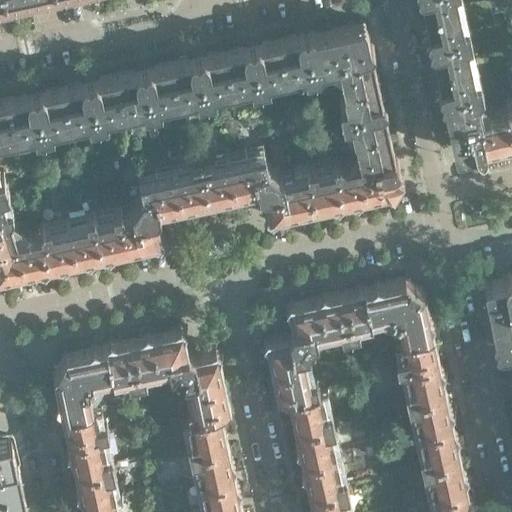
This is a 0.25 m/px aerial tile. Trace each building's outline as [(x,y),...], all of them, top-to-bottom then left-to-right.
[(459,1),(458,0),(421,0),(423,9),(459,1)] [(469,27),(467,17),(462,18),(459,1),(423,9),(429,36),(469,27)] [(377,78),(372,51),(371,47),(372,46),(373,45),(373,44),(373,43),(373,42),(373,41),(372,40),(371,39),(370,39),(369,38),(366,24),(366,23),(366,22),(365,21),(365,19),(364,18),(363,18),(362,18),(360,18),(359,18),(358,17),(357,18),(356,19),(313,28),(313,27),(311,26),(310,26),(309,26),(308,27),(307,27),(306,28),(306,29),(306,30),(305,30),(314,72),(320,70),(323,66),(339,62),(344,85),(377,78)] [(470,55),(467,38),(471,37),(469,27),(429,36),(435,63),(470,55)] [(314,72),(305,30),(304,30),(303,29),(302,28),(300,28),(299,28),(298,29),(297,30),(297,31),(297,32),(278,36),(286,74),(303,70),(304,74),(314,72)] [(286,74),(278,36),(251,42),(260,84),(270,81),(269,78),(286,74)] [(260,84),(251,42),(224,48),(232,86),(249,82),(250,86),(260,84)] [(232,86),(224,48),(197,54),(206,95),(216,93),(216,89),(232,86)] [(206,95),(197,54),(170,60),(179,98),(196,94),(196,98),(206,95)] [(481,82),(479,72),(474,73),(470,55),(435,63),(439,82),(438,83),(438,84),(437,85),(437,86),(438,88),(439,88),(440,89),(441,89),(441,90),(481,82)] [(179,98),(170,60),(143,66),(152,107),(162,105),(162,101),(179,98)] [(152,107),(143,66),(116,72),(125,110),(142,106),(142,109),(152,107)] [(125,110),(116,72),(89,78),(99,119),(109,117),(108,113),(125,110)] [(99,119),(89,78),(62,83),(71,121),(88,118),(89,121),(99,119)] [(388,125),(383,104),(377,78),(344,85),(341,86),(344,100),(339,101),(344,121),(348,120),(351,133),(355,133),(388,125)] [(511,136),(511,125),(506,100),(481,106),(479,92),(483,91),(481,82),(441,90),(441,91),(441,92),(440,92),(440,93),(439,94),(439,95),(439,96),(440,97),(441,98),(442,98),(443,99),(453,142),(452,143),(452,144),(453,145),(454,147),(454,148),(455,149),(456,149),(458,148),(459,149),(460,149),(461,148),(462,148),(476,145),(477,146),(478,147),(479,147),(481,147),(482,146),(483,146),(483,145),(484,144),(484,143),(511,136)] [(71,121),(62,83),(35,89),(45,131),(55,129),(54,125),(71,121)] [(45,131),(35,89),(8,95),(17,133),(34,130),(35,133),(45,131)] [(0,136),(17,133),(8,95),(0,97),(0,136)] [(397,160),(396,160),(398,159),(398,158),(398,157),(398,156),(398,155),(398,154),(397,154),(397,153),(396,152),(395,152),(394,151),(393,150),(388,125),(355,133),(360,155),(343,159),(338,156),(333,157),(334,161),(342,195),(350,193),(356,195),(361,190),(386,185),(392,188),(403,171),(397,168),(396,162),(396,161),(397,160)] [(294,187),(290,170),(280,173),(279,169),(276,170),(265,162),(262,150),(229,157),(236,187),(257,183),(262,186),(266,202),(265,209),(271,213),(276,209),(315,200),(311,184),(294,187)] [(236,187),(229,157),(211,161),(210,156),(201,158),(208,193),(236,187)] [(208,193),(201,158),(191,161),(192,165),(174,169),(181,199),(208,193)] [(342,195),(334,161),(316,165),(315,161),(306,163),(307,167),(290,170),(294,187),(311,184),(315,200),(331,197),(337,199),(342,195)] [(156,209),(159,204),(181,199),(174,169),(141,176),(144,189),(136,200),(134,201),(135,205),(122,208),(129,241),(153,236),(159,237),(163,231),(159,226),(156,209)] [(0,236),(16,231),(9,211),(12,206),(10,200),(6,202),(0,203),(0,236)] [(129,241),(122,208),(121,204),(112,206),(113,209),(95,213),(102,247),(109,249),(113,244),(129,241)] [(102,247),(95,213),(94,210),(85,212),(86,215),(68,219),(76,253),(83,251),(89,254),(94,249),(102,247)] [(76,253),(68,219),(50,223),(49,220),(44,221),(41,225),(49,259),(57,257),(64,259),(68,254),(76,253)] [(49,259),(41,225),(16,231),(0,236),(0,269),(37,261),(44,263),(49,259)] [(511,270),(510,269),(509,269),(507,269),(506,269),(505,270),(504,271),(504,272),(504,273),(490,276),(489,276),(489,275),(488,275),(487,276),(487,277),(484,277),(483,278),(483,279),(483,282),(483,283),(483,284),(483,285),(484,285),(494,328),(493,328),(492,330),(492,331),(491,331),(492,332),(492,333),(492,334),(493,334),(494,335),(495,336),(511,332),(511,270)] [(429,311),(424,288),(423,287),(403,275),(381,279),(375,277),(371,282),(364,283),(371,314),(393,309),(395,305),(398,305),(399,308),(397,311),(402,335),(433,328),(431,322),(433,316),(429,311)] [(371,314),(364,283),(358,281),(354,286),(328,291),(322,289),(318,293),(325,327),(340,324),(341,328),(349,326),(358,324),(357,320),(369,317),(371,314)] [(314,333),(313,330),(325,327),(318,293),(295,298),(289,297),(285,303),(289,309),(292,325),(288,330),(272,334),(266,333),(262,338),(266,343),(271,367),(305,360),(302,347),(307,346),(314,333)] [(219,354),(220,348),(214,344),(209,348),(193,351),(188,348),(184,332),(185,326),(179,322),(174,325),(151,330),(158,364),(170,361),(171,365),(183,374),(188,372),(191,385),(224,378),(219,354)] [(158,364),(151,330),(145,328),(141,333),(115,338),(109,336),(105,341),(111,371),(115,374),(127,371),(127,375),(145,371),(144,367),(158,364)] [(438,355),(436,345),(433,328),(402,335),(400,339),(403,354),(399,355),(401,363),(405,363),(438,355)] [(511,361),(511,332),(495,336),(496,337),(495,338),(494,339),(494,340),(494,341),(494,342),(494,343),(495,344),(496,345),(497,345),(498,346),(504,345),(507,362),(511,361)] [(83,378),(82,374),(85,374),(89,376),(111,371),(105,341),(98,342),(92,340),(88,344),(65,349),(52,369),(57,392),(55,398),(60,403),(61,409),(92,403),(87,380),(83,378)] [(449,402),(444,382),(442,373),(445,367),(440,362),(438,355),(405,363),(410,386),(406,387),(410,405),(414,404),(419,427),(453,419),(451,413),(453,407),(449,402)] [(309,378),(305,360),(271,367),(276,387),(277,391),(277,394),(287,392),(316,385),(314,377),(309,378)] [(229,398),(224,378),(191,385),(195,403),(189,404),(191,413),(220,407),(230,405),(230,402),(229,402),(228,398),(229,398)] [(333,425),(332,416),(330,407),(326,408),(322,389),(316,385),(287,392),(297,439),(295,445),(300,449),(301,456),(335,449),(330,425),(333,425)] [(99,420),(95,405),(92,403),(61,409),(67,436),(101,429),(104,428),(102,419),(99,420)] [(231,454),(226,434),(220,407),(191,413),(188,419),(192,438),(188,439),(192,456),(196,455),(201,479),(234,471),(233,464),(235,459),(231,454)] [(463,466),(459,447),(456,437),(459,431),(454,426),(453,419),(419,427),(424,450),(420,451),(424,469),(428,468),(433,491),(467,484),(465,477),(468,471),(463,466)] [(113,469),(111,460),(109,451),(106,452),(101,429),(67,436),(68,443),(66,449),(71,453),(77,483),(75,489),(80,494),(81,500),(115,493),(110,470),(113,469)] [(0,461),(16,458),(11,436),(10,435),(10,434),(8,433),(7,433),(0,434),(0,461)] [(348,489),(346,480),(344,472),(340,472),(335,449),(301,456),(303,463),(300,469),(305,473),(311,504),(309,510),(311,511),(348,511),(344,490),(348,489)] [(23,485),(17,458),(16,458),(0,461),(0,495),(5,494),(4,489),(23,485)] [(243,511),(240,499),(238,488),(240,482),(236,478),(234,471),(201,479),(206,502),(202,503),(204,511),(243,511)] [(473,511),(473,510),(471,501),(473,495),(468,490),(467,484),(433,491),(437,511),(473,511)] [(0,511),(28,511),(23,485),(4,489),(5,494),(0,495),(0,511)] [(118,511),(115,493),(81,500),(83,507),(80,511),(118,511)]
